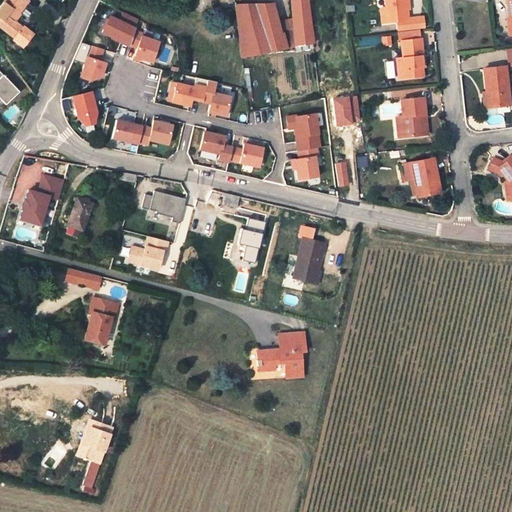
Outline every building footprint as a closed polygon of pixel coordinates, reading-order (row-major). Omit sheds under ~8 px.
[(0,39),(12,49),(21,38),(11,30),(16,23),(13,20),(23,8),(21,7),(26,0),(25,0),(7,0),(0,9),(0,39)] [(282,0),(288,36),(291,52),(309,49),(301,0),(282,0)] [(383,0),(385,14),(387,29),(395,27),(408,26),(406,11),(407,11),(406,0),(383,0)] [(503,6),(505,25),(510,24),(511,39),(511,0),(506,0),(507,5),(503,6)] [(281,54),(279,38),(276,38),(267,9),(230,10),(236,62),(281,54)] [(124,12),(121,19),(137,26),(140,19),(124,12)] [(99,25),(93,44),(122,53),(127,38),(131,26),(122,22),(119,31),(99,25)] [(408,26),(395,27),(396,37),(421,34),(420,24),(408,26)] [(511,39),(510,24),(505,25),(503,25),(505,40),(511,39)] [(288,36),(279,38),(281,54),(291,52),(288,36)] [(397,47),(399,47),(419,45),(417,37),(397,40),(397,47)] [(137,42),(127,38),(122,53),(132,56),(130,65),(145,70),(152,49),(136,44),(137,42)] [(400,64),(399,64),(402,85),(421,83),(418,63),(421,62),(419,45),(399,47),(400,64)] [(95,57),(82,53),(72,85),(81,88),(93,85),(97,71),(91,69),(95,57)] [(479,75),(482,98),(486,99),(488,113),(506,111),(502,72),(479,75)] [(167,85),(163,84),(158,103),(163,104),(167,85)] [(0,85),(0,106),(11,97),(0,85)] [(200,93),(167,85),(163,104),(181,109),(182,106),(196,109),(200,93)] [(201,86),(200,93),(196,109),(204,111),(204,114),(221,118),(225,98),(208,94),(210,88),(201,86)] [(488,113),(486,99),(482,98),(478,99),(480,114),(488,113)] [(84,100),(65,105),(70,126),(78,134),(87,131),(89,121),(88,115),(85,115),(84,110),(86,109),(84,100)] [(396,106),(380,107),(380,112),(394,111),(395,115),(397,115),(396,106)] [(401,123),(399,124),(401,144),(421,142),(419,128),(418,128),(417,123),(423,122),(421,106),(399,108),(401,123)] [(307,122),(279,127),(281,139),(292,137),(293,144),(291,144),(293,158),(312,155),(307,122)] [(136,134),(110,128),(106,146),(132,152),(136,134)] [(145,136),(136,134),(132,152),(141,155),(143,148),(161,152),(166,133),(146,129),(145,136)] [(218,147),(198,143),(194,160),(213,164),(212,170),(222,172),(223,168),(226,155),(217,153),(218,147)] [(237,157),(226,155),(223,168),(253,175),(257,156),(238,151),(237,157)] [(312,155),(293,158),(295,169),(292,169),(295,189),(314,186),(311,166),(314,165),(312,155)] [(511,205),(511,171),(506,163),(497,170),(486,166),(482,178),(494,182),(500,190),(503,207),(511,205)] [(415,204),(437,200),(431,165),(409,169),(412,186),(415,204)] [(412,186),(409,169),(397,171),(400,188),(412,186)] [(127,178),(112,175),(110,183),(125,187),(127,178)] [(19,195),(16,204),(15,204),(12,214),(13,214),(11,223),(31,229),(39,201),(48,203),(54,185),(33,179),(28,197),(19,195)] [(142,204),(134,202),(131,215),(147,219),(146,221),(163,225),(161,230),(169,232),(176,204),(144,196),(142,204)] [(233,200),(219,197),(217,208),(231,211),(233,200)] [(73,204),(68,203),(58,229),(60,230),(57,238),(70,243),(83,208),(79,207),(73,204)] [(248,219),(246,230),(242,229),(239,245),(246,246),(243,261),(256,264),(265,223),(248,219)] [(163,225),(146,221),(145,225),(161,230),(163,225)] [(159,245),(138,240),(135,254),(122,251),(119,265),(149,272),(154,255),(156,255),(159,245)] [(319,251),(299,245),(289,284),(313,290),(316,277),(313,275),(319,251)] [(77,278),(62,274),(59,286),(73,290),(77,278)] [(89,294),(92,282),(77,278),(73,290),(89,294)] [(112,310),(86,303),(82,317),(85,318),(78,345),(98,350),(105,323),(108,324),(112,310)] [(294,356),(299,355),(298,338),(275,340),(276,355),(251,358),(252,371),(256,371),(257,376),(272,374),(271,370),(279,370),(281,383),(297,381),(294,356)] [(103,440),(82,434),(77,447),(83,449),(80,458),(86,460),(78,484),(79,486),(77,492),(86,494),(103,440)]
